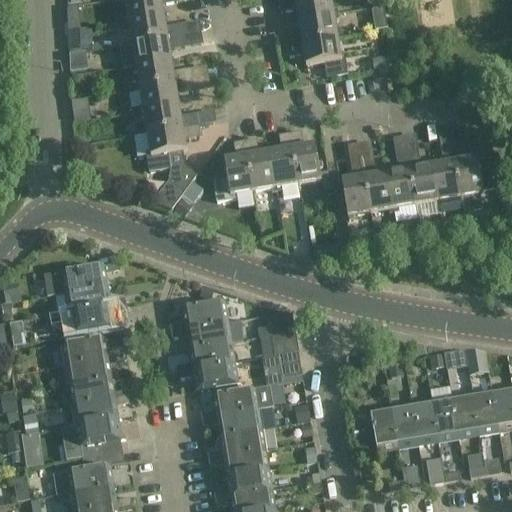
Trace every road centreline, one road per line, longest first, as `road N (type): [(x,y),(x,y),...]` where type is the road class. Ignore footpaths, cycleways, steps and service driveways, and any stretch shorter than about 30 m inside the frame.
road 1 (residential): [(226,0),(248,103),(357,107),(393,122),(468,114)]
road 2 (residential): [(343,305),(75,214),(50,213)]
road 3 (residential): [(50,213),(41,0)]
road 4 (residential): [(344,511),(324,404),(343,305)]
road 5 (residential): [(511,331),(343,305)]
